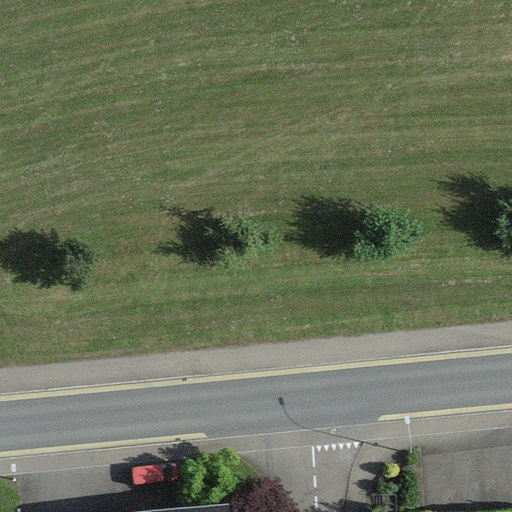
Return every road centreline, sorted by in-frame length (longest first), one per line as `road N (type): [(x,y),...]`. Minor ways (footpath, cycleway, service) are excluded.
road 1 (tertiary): [(307,395),(0,429)]
road 2 (tertiary): [(511,377),(307,395)]
